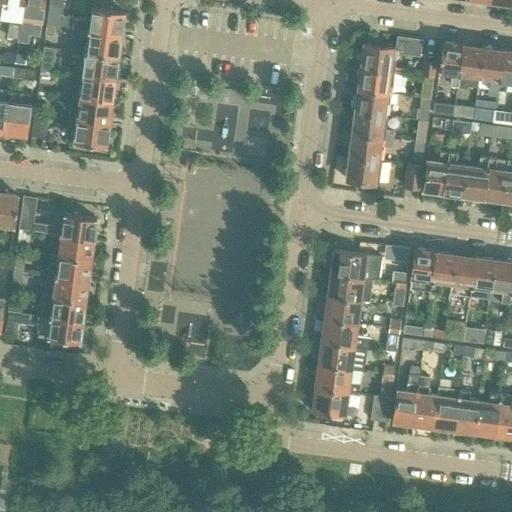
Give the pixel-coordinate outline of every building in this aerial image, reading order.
[(9,24),(19,25),(22,0),(1,0),(0,9),(0,14),(10,16),(9,24)] [(22,0),(19,25),(17,41),(27,42),(30,19),(41,20),(43,0),(22,0)] [(49,0),(46,23),(55,25),(60,25),(72,27),(73,16),(62,15),(63,0),(49,0)] [(72,27),(80,28),(121,34),(121,28),(123,11),(91,6),(89,19),(73,16),(72,27)] [(55,25),(46,23),(45,34),(54,35),(55,25)] [(86,39),(85,52),(117,56),(119,39),(120,40),(121,34),(80,28),(78,38),(86,39)] [(400,58),(401,52),(419,55),(421,39),(397,35),(395,47),(363,43),(362,53),(359,55),(358,62),(360,64),(360,67),(393,71),(395,58),(400,58)] [(449,83),(456,84),(461,44),(442,42),(438,70),(450,71),(449,83)] [(461,44),(456,84),(475,86),(477,75),(480,47),(461,44)] [(43,46),(40,68),(49,69),(52,70),(55,48),(43,46)] [(494,96),(496,89),(501,50),(480,47),(477,75),(490,77),(487,95),(494,96)] [(506,79),(511,79),(511,51),(501,50),(496,89),(505,90),(506,79)] [(4,61),(14,63),(15,54),(5,52),(4,61)] [(75,63),(73,73),(115,78),(116,72),(115,72),(117,56),(85,52),(83,64),(75,63)] [(15,54),(14,63),(24,64),(26,55),(15,54)] [(421,74),(424,74),(433,76),(435,62),(423,60),(421,74)] [(0,74),(12,76),(14,67),(0,65),(0,74)] [(14,67),(12,76),(33,79),(34,70),(14,67)] [(358,79),(357,89),(390,93),(393,71),(360,67),(360,68),(357,70),(357,76),(358,79)] [(49,69),(40,68),(39,79),(48,80),(49,69)] [(80,84),(79,97),(111,101),(113,84),(114,84),(115,78),(73,73),(72,83),(80,84)] [(433,76),(424,74),(421,97),(430,98),(433,76)] [(355,108),(354,111),(387,115),(390,93),(357,89),(356,98),(353,99),(352,106),(355,108)] [(0,131),(4,132),(10,92),(0,90),(0,131)] [(10,92),(4,132),(10,133),(26,135),(30,102),(20,101),(21,93),(10,92)] [(69,107),(68,117),(109,123),(109,117),(111,101),(79,97),(77,108),(69,107)] [(420,106),(418,119),(427,120),(429,107),(430,98),(421,97),(420,106)] [(485,119),(492,120),(493,110),(494,100),(476,97),(474,107),(473,117),(485,119)] [(36,102),(34,112),(43,113),(45,103),(36,102)] [(433,111),(452,114),(454,104),(434,102),(433,111)] [(452,114),(473,117),(474,107),(454,104),(452,114)] [(249,123),(247,153),(268,153),(270,105),(251,105),(250,123),(249,123)] [(492,120),(511,122),(511,112),(493,110),(492,120)] [(352,123),(351,133),(392,138),(394,130),(385,128),(387,115),(354,111),(354,112),(351,114),(351,121),(352,123)] [(48,114),(43,113),(34,112),(31,136),(45,137),(48,114)] [(109,123),(68,117),(66,127),(74,128),(73,141),(105,146),(107,129),(108,129),(109,123)] [(443,129),(450,130),(452,119),(444,118),(443,129)] [(418,119),(415,141),(424,142),(427,120),(418,119)] [(464,128),(469,129),(470,121),(452,119),(450,130),(463,132),(464,128)] [(484,134),(490,135),(491,124),(470,121),(469,129),(484,131),(484,134)] [(490,135),(510,137),(511,127),(491,124),(490,135)] [(348,153),(348,155),(381,159),(383,146),(391,147),(392,138),(351,133),(350,142),(347,144),(347,150),(348,153)] [(415,141),(412,163),(421,164),(424,142),(415,141)] [(422,188),(442,191),(447,152),(440,150),(438,161),(426,159),(422,188)] [(442,191),(461,194),(465,165),(455,163),(456,153),(447,152),(442,191)] [(381,159),(348,155),(348,157),(345,158),(344,166),(346,167),(345,178),(378,182),(381,159)] [(461,194),(482,196),(487,157),(479,156),(478,166),(465,165),(461,194)] [(482,196),(502,199),(506,170),(494,169),(495,158),(487,157),(482,196)] [(502,199),(511,200),(511,160),(507,160),(506,170),(502,199)] [(421,164),(412,163),(407,163),(404,186),(418,188),(421,164)] [(0,191),(0,232),(2,233),(3,225),(14,227),(18,194),(2,192),(0,191)] [(52,232),(93,238),(94,232),(93,232),(95,217),(55,212),(53,224),(33,222),(37,197),(23,195),(19,228),(28,229),(52,232)] [(19,228),(17,239),(26,240),(28,229),(19,228)] [(59,244),(57,255),(90,259),(92,244),(93,238),(52,232),(51,243),(59,244)] [(333,249),(330,273),(362,277),(364,261),(372,262),(376,263),(378,243),(375,243),(367,242),(365,253),(333,249)] [(421,289),(429,290),(434,250),(414,248),(410,276),(422,278),(421,289)] [(439,280),(450,282),(453,253),(434,250),(429,290),(438,291),(439,280)] [(460,294),(468,295),(473,256),(453,253),(450,282),(462,283),(460,294)] [(15,254),(13,269),(22,270),(24,256),(15,254)] [(48,264),(46,274),(88,280),(89,274),(88,274),(90,259),(57,255),(56,265),(48,264)] [(479,286),(489,287),(493,258),(473,256),(468,295),(478,297),(479,286)] [(500,299),(508,301),(511,267),(511,261),(493,258),(489,287),(501,289),(500,299)] [(22,270),(13,269),(12,279),(21,280),(22,270)] [(330,273),(327,295),(359,299),(368,301),(371,279),(362,277),(330,273)] [(396,273),(395,281),(405,283),(406,275),(396,273)] [(53,285),(52,295),(84,300),(86,284),(87,285),(88,280),(46,274),(45,284),(53,285)] [(392,304),(402,306),(404,291),(405,283),(395,281),(392,304)] [(42,304),(41,314),(82,320),(83,314),(82,314),(84,300),(52,295),(42,294),(40,304),(42,304)] [(327,295),(324,317),(356,321),(359,299),(327,295)] [(8,310),(17,311),(18,300),(9,299),(8,310)] [(82,320),(41,314),(37,314),(17,311),(8,310),(5,331),(17,333),(18,322),(37,324),(36,335),(79,341),(81,325),(82,326),(82,320)] [(324,317),(321,340),(353,344),(366,346),(367,337),(354,335),(356,321),(324,317)] [(390,319),(389,327),(399,328),(400,320),(390,319)] [(359,333),(378,335),(380,324),(361,322),(359,333)] [(403,332),(423,335),(424,327),(404,324),(403,332)] [(399,328),(389,327),(388,335),(398,336),(399,328)] [(423,335),(442,338),(443,330),(424,327),(423,335)] [(463,340),(483,343),(484,330),(465,328),(463,340)] [(483,343),(502,346),(503,338),(500,337),(501,331),(485,328),(483,343)] [(442,338),(462,340),(463,332),(443,330),(442,338)] [(401,346),(422,349),(423,340),(402,337),(401,346)] [(511,338),(503,338),(502,346),(511,347),(511,338)] [(321,340),(318,363),(350,367),(353,344),(321,340)] [(423,340),(422,349),(443,352),(444,343),(423,340)] [(453,353),(464,354),(465,346),(454,344),(453,353)] [(465,346),(464,354),(484,357),(485,348),(465,346)] [(493,358),(504,360),(505,351),(495,349),(493,358)] [(315,387),(346,391),(358,393),(359,383),(361,369),(350,367),(318,363),(315,387)] [(384,364),(383,372),(393,373),(394,365),(384,364)] [(381,380),(379,395),(390,397),(393,373),(383,372),(382,380),(381,380)] [(406,423),(413,424),(419,375),(408,373),(406,389),(395,388),(391,421),(406,423)] [(417,424),(433,426),(437,394),(427,392),(429,376),(419,375),(413,424),(417,425),(417,424)] [(447,429),(454,430),(459,388),(460,378),(450,377),(448,387),(438,386),(437,394),(433,426),(447,428),(447,429)] [(346,391),(315,387),(311,410),(343,414),(346,391)] [(459,430),(473,432),(478,399),(468,398),(469,390),(459,388),(454,430),(459,430)] [(488,434),(494,435),(500,394),(489,392),(488,400),(478,399),(473,432),(488,434)] [(499,435),(511,437),(511,403),(510,403),(510,395),(500,394),(494,435),(499,436),(499,435)] [(390,397),(379,395),(374,395),(371,418),(387,420),(390,397)] [(110,448),(100,447),(99,457),(108,458),(110,458),(111,448),(110,448)]
